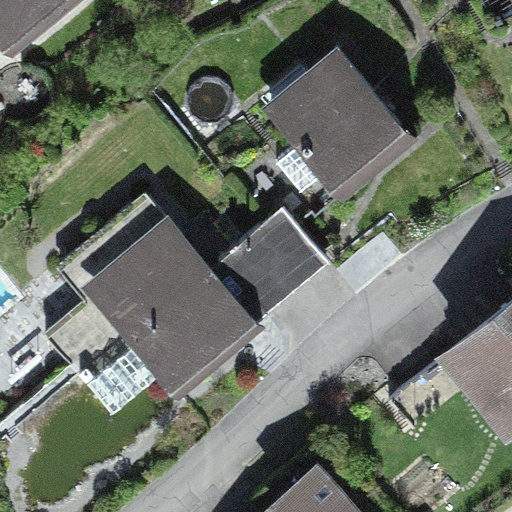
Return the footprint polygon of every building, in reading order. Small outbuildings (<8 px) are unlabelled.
[(0,0),(0,39),(10,51),(71,0),(0,0)] [(335,183),(404,125),(340,49),(271,106),(292,132),(270,150),(294,179),(317,161),(335,183)] [(179,386),(256,322),(145,189),(57,263),(84,295),(44,329),(111,410),(163,367),(179,386)] [(283,202),(261,220),(303,270),(325,251),(283,202)] [(260,305),(303,270),(261,220),(219,255),(260,305)] [(511,297),(450,347),(507,419),(511,415),(511,297)] [(357,511),(318,466),(316,467),(303,452),(254,493),(270,511),(357,511)]
